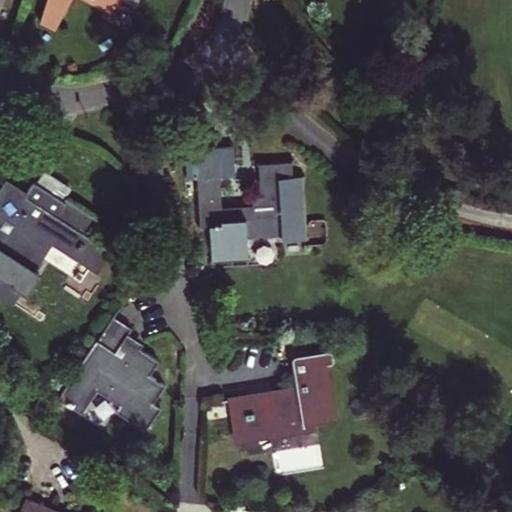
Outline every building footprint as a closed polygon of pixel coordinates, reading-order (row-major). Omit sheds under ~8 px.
[(72,0),(87,0),(112,13),(120,0),(132,0),(138,3),(139,0),(48,0),(40,23),(56,32),(72,0)] [(311,241),(305,179),(295,180),(294,164),(261,167),(264,197),(256,197),(257,206),(226,209),(224,179),(238,178),(236,149),(188,153),(191,181),(199,181),(203,228),(213,228),(216,263),(251,260),(250,240),(283,237),(283,243),(311,241)] [(0,193),(0,214),(12,222),(30,196),(7,182),(0,193)] [(0,245),(3,248),(0,252),(0,298),(15,309),(54,248),(96,274),(110,252),(90,240),(101,223),(67,202),(65,205),(36,186),(12,222),(0,214),(0,245)] [(114,320),(62,401),(84,415),(100,389),(125,405),(120,412),(150,431),(163,411),(155,406),(166,388),(151,377),(160,363),(135,347),(132,352),(123,346),(132,331),(114,320)] [(300,389),(231,400),(238,446),(319,433),(318,424),(339,421),(330,365),(334,363),(332,354),(296,361),(300,389)] [(51,511),(29,503),(25,511),(51,511)]
